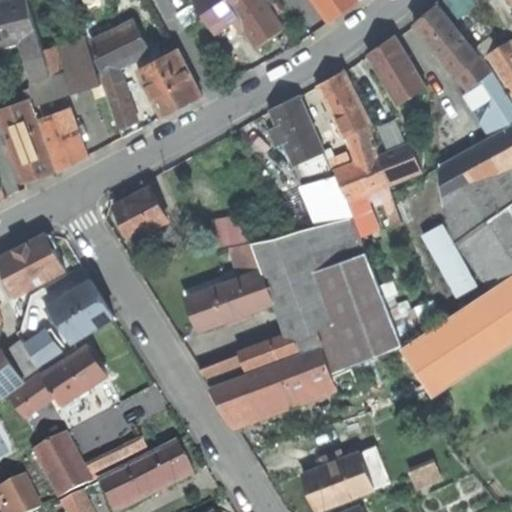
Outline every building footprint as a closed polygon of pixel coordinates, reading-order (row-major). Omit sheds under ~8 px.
[(36,78),(51,73),(44,51),(27,0),(8,0),(0,2),(0,45),(24,39),(36,78)] [(216,18),(231,8),(256,46),(264,41),(285,27),(266,0),(199,0),(195,3),(208,23),(216,18)] [(314,0),(329,22),(340,15),(359,1),(358,0),(314,0)] [(472,0),(444,0),(438,5),(453,23),(476,5),(472,0)] [(415,24),(468,92),(492,72),(453,23),(438,5),(426,16),(415,24)] [(224,30),(216,18),(208,23),(216,36),(224,30)] [(103,73),(101,74),(119,127),(137,122),(118,67),(139,56),(144,67),(139,71),(163,116),(170,112),(201,95),(178,49),(175,51),(163,57),(157,46),(150,50),(134,21),(92,43),(103,73)] [(399,105),(428,87),(396,36),(383,44),(368,54),(399,105)] [(31,84),(38,105),(101,84),(85,37),(44,51),(51,73),(52,77),(31,84)] [(511,46),(509,42),(488,55),(511,92),(511,46)] [(352,133),(369,125),(371,125),(345,71),(331,79),(318,86),(344,138),(352,133)] [(511,127),(511,103),(492,72),(468,92),(463,94),(496,137),(511,127)] [(279,129),(285,141),(295,166),(324,153),(311,123),(299,96),(271,110),(279,129)] [(0,109),(0,115),(24,182),(32,179),(54,171),(36,117),(38,116),(31,99),(0,109)] [(40,118),(59,170),(78,161),(89,155),(71,107),(40,118)] [(359,164),(378,156),(369,125),(352,133),(359,164)] [(455,245),(461,241),(511,204),(511,127),(496,137),(441,169),(445,205),(450,231),(455,245)] [(278,145),(285,141),(279,129),(272,132),(278,145)] [(412,142),(378,156),(389,183),(423,170),(412,142)] [(305,186),(336,173),(330,160),(328,161),(324,153),(295,166),(305,186)] [(347,153),(330,160),(336,173),(353,166),(347,153)] [(389,183),(378,156),(359,164),(353,166),(336,173),(348,200),(364,194),(389,183)] [(348,200),(336,173),(305,186),(303,187),(306,194),(315,222),(352,211),(348,200)] [(402,222),(389,183),(364,194),(368,204),(370,203),(374,201),(376,207),(384,204),(391,225),(402,222)] [(136,239),(170,221),(152,187),(118,205),(126,220),(136,239)] [(292,228),(315,222),(306,194),(284,202),(292,228)] [(368,204),(364,194),(348,200),(352,211),(354,216),(362,236),(380,229),(370,203),(368,204)] [(511,204),(461,241),(492,284),(511,270),(511,204)] [(256,213),(211,220),(215,246),(260,239),(256,213)] [(302,353),(324,346),(319,331),(333,325),(316,271),(368,253),(362,236),(354,216),(271,241),(255,244),(264,272),(271,293),(276,304),(286,336),(294,333),(301,351),(302,353)] [(457,297),(477,286),(443,225),(424,236),(457,297)] [(0,264),(6,278),(14,292),(16,296),(66,270),(56,251),(57,246),(51,236),(47,234),(21,248),(0,258),(0,264)] [(234,246),(243,279),(264,272),(255,244),(234,246)] [(319,331),(324,346),(335,375),(402,346),(368,253),(316,271),(333,325),(319,331)] [(276,304),(271,293),(264,272),(243,279),(191,297),(197,314),(203,331),(276,304)] [(434,398),(511,346),(511,276),(402,350),(434,398)] [(8,295),(14,292),(6,278),(1,281),(8,295)] [(67,296),(51,306),(73,342),(114,317),(102,297),(92,281),(76,290),(67,296)] [(64,291),(67,296),(76,290),(73,285),(64,291)] [(286,336),(202,371),(207,379),(213,387),(262,367),(301,351),(294,333),(286,336)] [(41,365),(62,350),(51,334),(30,349),(41,365)] [(5,354),(21,379),(41,365),(30,349),(24,341),(5,354)] [(88,346),(43,375),(56,395),(63,405),(108,376),(101,365),(88,346)] [(335,375),(324,346),(302,353),(262,367),(213,387),(231,418),(276,401),(335,378),(335,375)] [(0,398),(24,382),(21,379),(5,354),(1,350),(0,350),(0,398)] [(56,395),(43,375),(42,372),(10,395),(25,417),(56,395)] [(59,498),(89,483),(82,470),(65,435),(35,450),(59,498)] [(82,470),(89,483),(149,453),(142,440),(82,470)] [(98,483),(112,511),(118,511),(192,474),(187,465),(176,443),(98,483)] [(377,446),(361,452),(375,488),(391,482),(377,446)] [(318,510),(375,488),(361,452),(345,459),(342,450),(321,457),(325,467),(304,475),(310,489),(318,510)] [(410,470),(417,489),(443,479),(436,460),(410,470)] [(0,508),(6,506),(8,511),(35,511),(41,509),(25,476),(0,487),(0,508)] [(93,511),(84,490),(61,502),(66,511),(93,511)]
